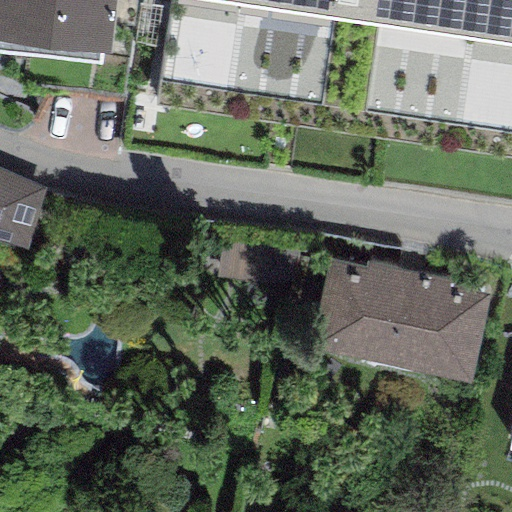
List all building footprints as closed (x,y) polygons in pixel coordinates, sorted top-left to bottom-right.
[(0,0),(0,34),(98,44),(100,23),(110,24),(112,0),(0,0)] [(511,0),(168,0),(156,96),(511,144),(511,0)] [(0,228),(25,236),(49,180),(0,160),(0,228)] [(310,331),(472,367),(491,280),(448,271),(450,265),(366,246),(364,252),(329,244),(310,331)] [(326,511),(267,499),(264,511),(326,511)]
